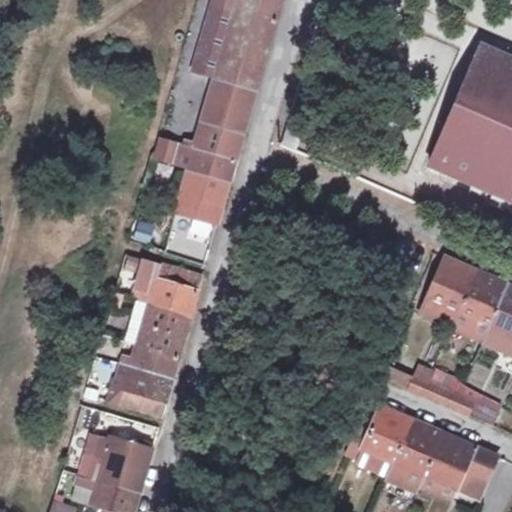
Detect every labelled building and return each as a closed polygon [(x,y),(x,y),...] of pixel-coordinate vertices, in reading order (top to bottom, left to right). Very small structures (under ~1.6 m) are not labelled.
[(237,0),(216,76),(256,87),(257,88),(282,0),(237,0)] [(212,7),(194,69),(213,75),(231,12),(212,7)] [(511,58),(483,46),(431,168),(511,202),(511,58)] [(215,79),(203,122),(244,134),(256,91),(215,79)] [(243,138),(202,126),(196,144),(186,141),(185,146),(236,161),(243,138)] [(295,152),(301,135),(287,130),(283,146),(295,152)] [(185,146),(160,139),(154,158),(189,168),(176,213),(217,225),(236,161),(185,146)] [(136,222),(133,240),(150,244),(153,225),(136,222)] [(511,285),(507,284),(507,287),(477,273),(478,271),(453,260),(446,258),(442,267),(428,299),(459,313),(454,324),(485,337),(490,326),(511,335),(511,285)] [(120,406),(162,418),(202,277),(161,265),(153,292),(144,289),(129,341),(138,344),(134,359),(125,356),(119,375),(117,381),(114,380),(107,402),(120,406)] [(121,316),(126,297),(115,294),(110,313),(121,316)] [(428,299),(421,314),(453,327),(459,313),(428,299)] [(420,362),(414,378),(430,385),(437,369),(420,362)] [(459,397),(458,397),(430,385),(414,378),(386,366),(381,378),(423,396),(454,409),(469,416),(470,413),(495,424),(499,414),(479,406),(459,397)] [(458,397),(465,381),(437,369),(430,385),(458,397)] [(499,414),(502,407),(482,399),(479,406),(499,414)] [(354,469),(481,509),(501,447),(374,407),(354,469)] [(113,511),(134,511),(152,450),(111,438),(110,442),(91,437),(87,454),(96,457),(105,459),(100,478),(98,486),(78,480),(75,489),(78,490),(95,495),(92,506),(113,511)] [(100,478),(105,459),(96,457),(90,475),(100,478)] [(95,495),(78,490),(74,501),(92,506),(95,495)] [(304,490),(299,503),(309,507),(314,495),(304,490)]
